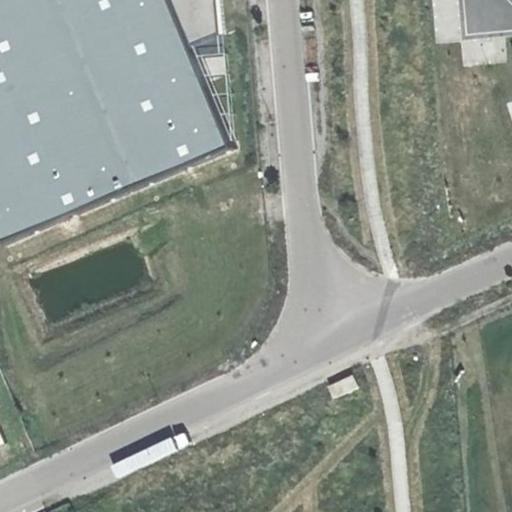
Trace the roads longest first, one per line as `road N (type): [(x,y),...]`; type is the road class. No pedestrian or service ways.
road 1 (unclassified): [(287,0),(319,353)]
road 2 (unclassified): [(0,503),(319,353)]
road 3 (unclassified): [(319,353),(511,263)]
